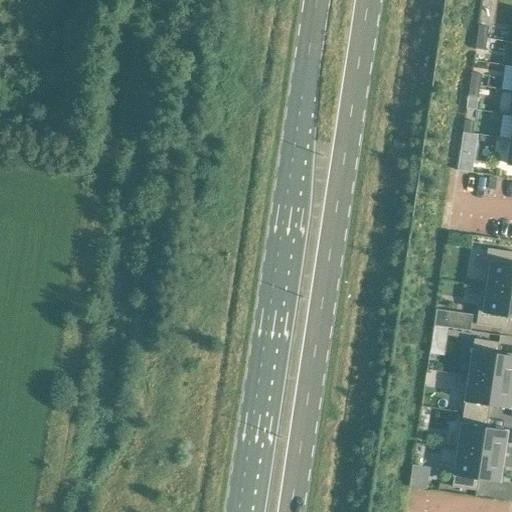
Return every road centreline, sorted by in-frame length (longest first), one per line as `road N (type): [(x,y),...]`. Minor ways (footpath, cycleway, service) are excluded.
road 1 (primary): [(290,511),(369,0)]
road 2 (primary): [(316,0),(238,511)]
